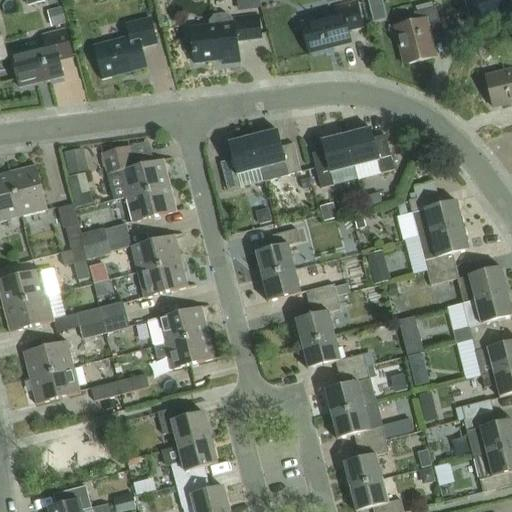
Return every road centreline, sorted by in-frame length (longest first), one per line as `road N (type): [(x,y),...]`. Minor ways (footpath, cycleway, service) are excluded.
road 1 (residential): [(511,219),(447,136),(394,106),(318,97),(182,116)]
road 2 (residential): [(254,400),(182,116)]
road 3 (residential): [(182,116),(0,140)]
road 4 (residential): [(254,400),(284,403),(300,420),(322,511)]
